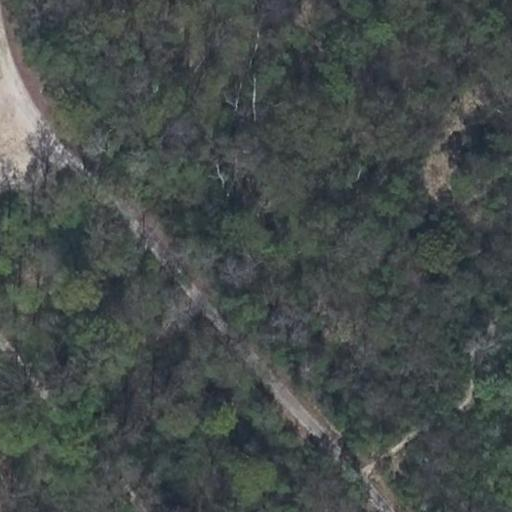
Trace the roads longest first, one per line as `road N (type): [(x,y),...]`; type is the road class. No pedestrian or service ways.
road 1 (unclassified): [(399,511),(33,112),(6,0)]
road 2 (track): [(120,426),(42,351),(0,251)]
